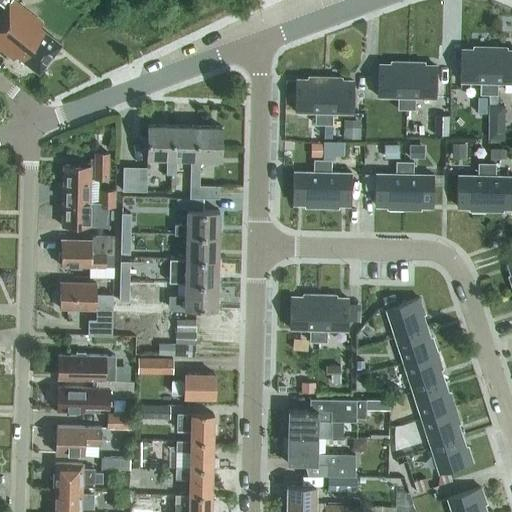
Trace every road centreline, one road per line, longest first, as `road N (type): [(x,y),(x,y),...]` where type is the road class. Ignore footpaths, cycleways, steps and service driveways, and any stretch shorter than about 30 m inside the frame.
road 1 (residential): [(17,511),(30,130)]
road 2 (residential): [(511,435),(463,281),(449,260),(423,250),(257,248)]
road 3 (residential): [(250,511),(257,248)]
road 4 (unclassified): [(248,48),(30,130)]
road 5 (residential): [(257,248),(259,74),(248,48)]
road 6 (unclassified): [(384,0),(248,48)]
